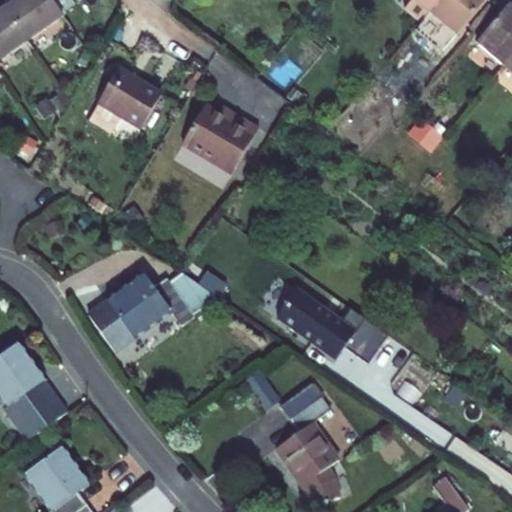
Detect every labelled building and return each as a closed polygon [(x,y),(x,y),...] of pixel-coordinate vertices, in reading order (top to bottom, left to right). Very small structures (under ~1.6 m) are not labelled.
[(59,17),(46,0),(15,0),(0,11),(25,46),(61,20),(59,17)] [(69,0),(46,0),(59,17),(74,6),(69,0)] [(431,0),(425,8),(418,17),(444,38),(476,0),(431,0)] [(469,40),(496,63),(511,44),(511,10),(502,2),(469,40)] [(0,63),(25,46),(0,11),(0,63)] [(511,76),(511,44),(496,63),(511,76)] [(158,98),(116,71),(94,104),(136,131),(158,98)] [(217,121),(202,112),(178,150),(227,182),(256,139),(241,129),(237,134),(217,121)] [(237,134),(241,129),(220,115),(217,121),(237,134)] [(163,311),(137,275),(99,301),(111,317),(91,331),(106,352),(163,311)] [(190,308),(202,295),(180,275),(168,288),(190,308)] [(292,290),(270,320),(328,363),(337,351),(360,368),(380,340),(339,310),(332,319),(292,290)] [(80,315),(91,331),(111,317),(99,301),(80,315)] [(0,419),(19,444),(61,413),(11,345),(0,352),(0,419)] [(244,368),(232,377),(253,406),(265,397),(244,368)] [(331,500),(327,476),(319,465),(330,457),(305,421),(321,409),(302,383),(270,407),(289,432),(266,448),(298,492),(300,506),(331,500)] [(42,511),(83,511),(69,492),(80,484),(53,447),(16,475),(43,511),(42,511)] [(435,501),(420,511),(448,511),(457,506),(433,473),(422,481),(435,501)]
